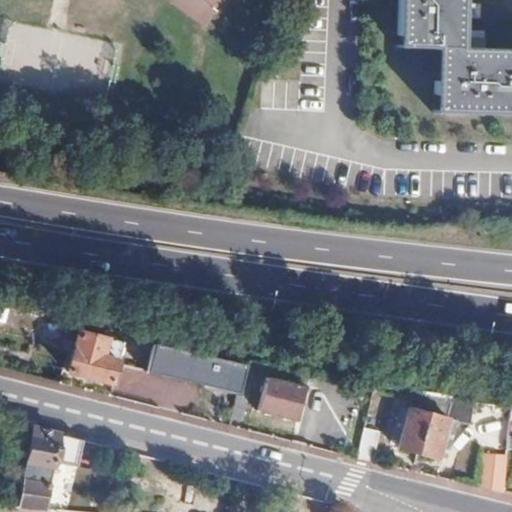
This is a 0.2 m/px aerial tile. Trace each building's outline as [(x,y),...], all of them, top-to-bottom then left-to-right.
[(394,0),(393,45),(433,47),(430,112),(511,114),(511,48),(460,47),(460,0),(394,0)] [(121,342),(77,331),(67,374),(110,385),(116,364),(116,362),(103,358),(104,353),(118,356),(121,342)] [(237,365),(151,345),(145,371),(145,373),(237,394),(238,391),(242,368),(242,365),(237,365)] [(253,370),(242,368),(238,391),(249,393),(253,370)] [(298,372),(284,370),(283,375),(296,378),(298,372)] [(282,381),(268,378),(259,412),(299,422),(308,388),(295,385),(296,378),(283,375),(282,381)] [(432,396),(423,394),(424,406),(430,407),(432,396)] [(442,397),(432,396),(430,407),(441,408),(442,397)] [(384,406),(368,403),(359,458),(373,461),(384,406)] [(428,413),(408,409),(399,448),(418,452),(428,413)] [(448,417),(428,413),(418,452),(438,457),(448,417)] [(511,414),(503,414),(502,433),(511,434),(511,414)] [(59,436),(30,428),(15,492),(11,507),(41,510),(59,436)] [(499,487),(505,455),(480,450),(474,483),(499,487)] [(15,492),(0,490),(0,506),(11,507),(15,492)]
